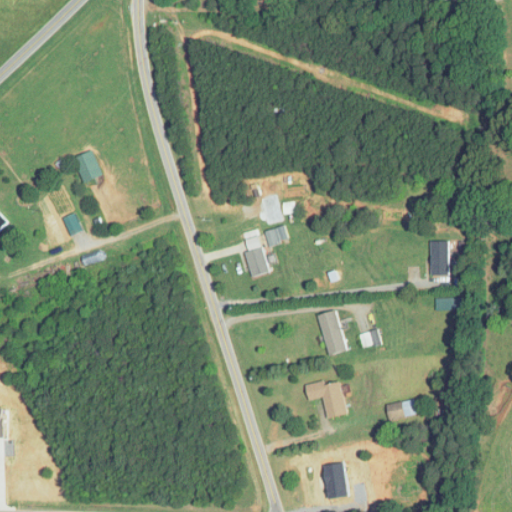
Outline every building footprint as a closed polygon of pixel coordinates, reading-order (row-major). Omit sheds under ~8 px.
[(75,158),(86,183),(104,175),(94,150),(75,158)] [(0,231),(10,223),(0,211),(0,231)] [(247,240),(250,251),(245,252),(253,279),(270,273),(259,236),(247,240)] [(449,241),(430,241),(430,276),(449,276),(449,241)] [(348,350),(335,310),(317,316),(330,356),(348,350)] [(363,348),(380,344),(378,331),(360,335),(363,348)] [(310,400),(324,397),(330,419),(349,414),(340,379),(307,387),(310,400)] [(416,400),(388,404),(390,420),(418,416),(416,400)]
